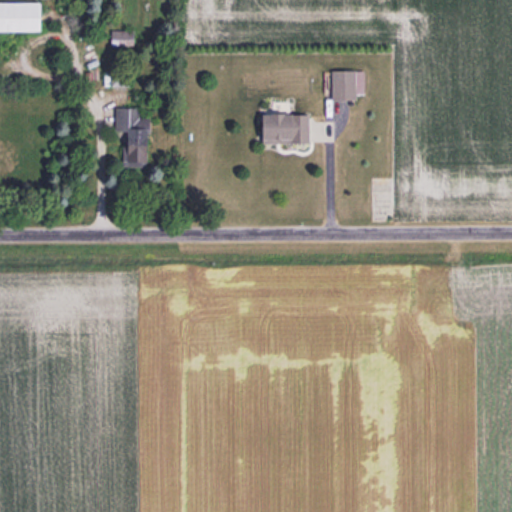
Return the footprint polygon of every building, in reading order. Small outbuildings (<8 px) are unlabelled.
[(39,2),(0,2),(0,32),(39,32),(39,2)] [(112,32),(112,44),(132,44),(132,32),(112,32)] [(360,71),(328,71),(328,100),(352,100),(352,93),(360,93),(360,71)] [(118,108),(117,167),(144,167),(145,108),(118,108)] [(304,143),(304,114),(253,114),(253,143),(304,143)]
